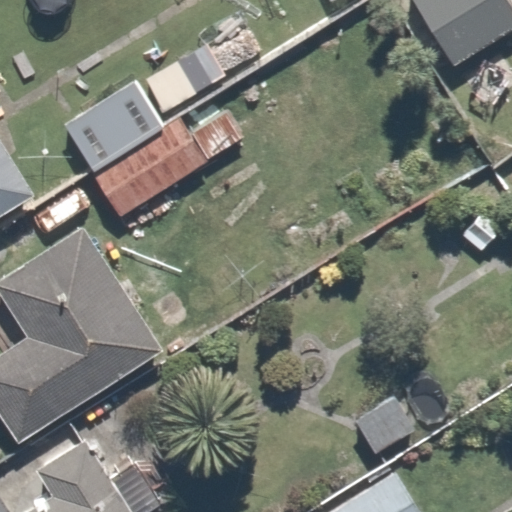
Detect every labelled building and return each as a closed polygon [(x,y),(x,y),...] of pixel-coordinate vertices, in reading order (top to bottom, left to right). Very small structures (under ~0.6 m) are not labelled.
[(511,11),(504,0),(400,0),(442,65),(511,19),(511,11)] [(81,162),(153,117),(126,73),(54,117),(81,162)] [(153,117),(81,162),(112,212),(204,156),(173,105),(153,117)] [(0,203),(21,191),(0,157),(0,203)] [(152,347),(71,221),(0,265),(0,308),(15,332),(0,342),(0,426),(9,440),(152,347)] [(117,511),(67,426),(14,457),(40,501),(20,511),(117,511)] [(407,511),(377,463),(299,511),(407,511)]
